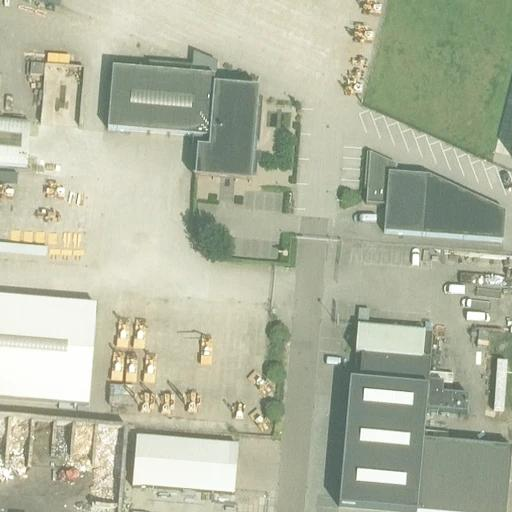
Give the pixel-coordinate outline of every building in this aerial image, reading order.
[(51,67),(53,79),(67,77),(66,65),(51,67)] [(198,136),(195,179),(251,183),(252,173),(256,173),(258,150),(256,150),(257,140),(259,141),(262,95),(212,92),(214,75),(113,67),(108,129),(198,136)] [(59,113),(59,124),(74,124),(74,113),(59,113)] [(0,165),(24,167),(27,124),(0,121),(0,165)] [(504,211),(426,175),(394,172),(394,164),(367,151),(364,203),(384,204),(382,232),(422,235),(501,241),(504,211)] [(53,189),(65,189),(66,162),(46,162),(46,176),(32,176),(32,189),(26,189),(25,205),(53,205),(53,189)] [(70,227),(73,203),(54,200),(51,225),(70,227)] [(0,208),(0,222),(15,223),(15,210),(0,208)] [(24,211),(24,223),(45,224),(46,212),(24,211)] [(17,229),(17,238),(37,239),(37,230),(17,229)] [(96,305),(0,297),(0,399),(88,407),(96,305)] [(432,333),(423,333),(423,330),(356,325),(354,353),(362,354),(360,381),(360,382),(349,382),(339,505),(416,511),(422,440),(425,412),(467,416),(468,397),(442,395),(443,384),(428,383),(432,333)] [(137,438),(133,487),(212,493),(232,495),(236,446),(216,444),(181,441),(137,438)] [(504,511),(510,448),(422,440),(416,511),(504,511)]
